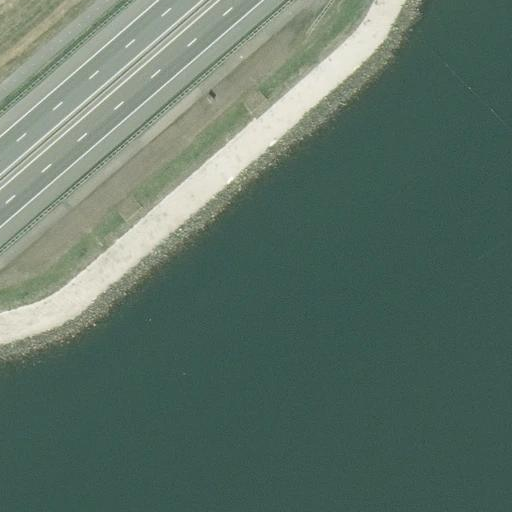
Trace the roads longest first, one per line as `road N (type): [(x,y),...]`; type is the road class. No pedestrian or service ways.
road 1 (motorway): [(0,211),(244,0)]
road 2 (motorway): [(177,0),(0,153)]
